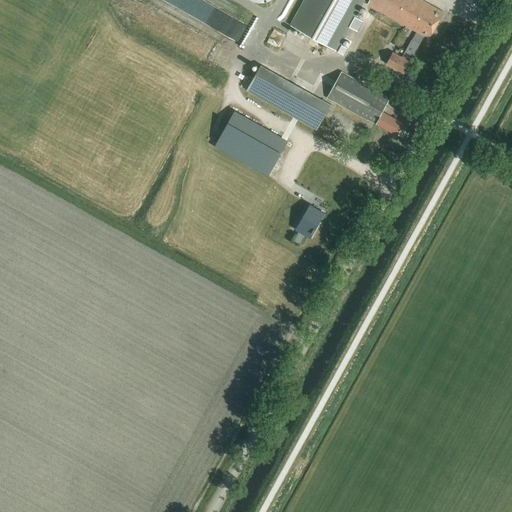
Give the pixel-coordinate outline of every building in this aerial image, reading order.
[(305,0),(291,26),(337,52),(341,45),(351,28),(358,32),(364,22),(356,18),(366,0),(371,0),(368,5),(430,39),(445,13),(420,0),(416,0),(415,0),(305,0)] [(411,62),(420,45),(412,40),(403,57),(394,52),(387,64),(405,74),(411,62)] [(341,45),(337,52),(344,55),(347,49),(341,45)] [(332,106),(262,66),(247,91),(317,131),(332,106)] [(390,99),(351,77),(342,72),(328,98),(399,137),(405,124),(383,112),(390,99)] [(215,144),(267,174),(285,142),(233,112),(215,144)] [(339,143),(342,137),(328,131),(325,137),(339,143)] [(324,173),(330,161),(324,158),(318,170),(324,173)] [(296,230),(296,231),(311,239),(311,238),(320,223),(325,213),(310,205),(304,216),(296,230)]
